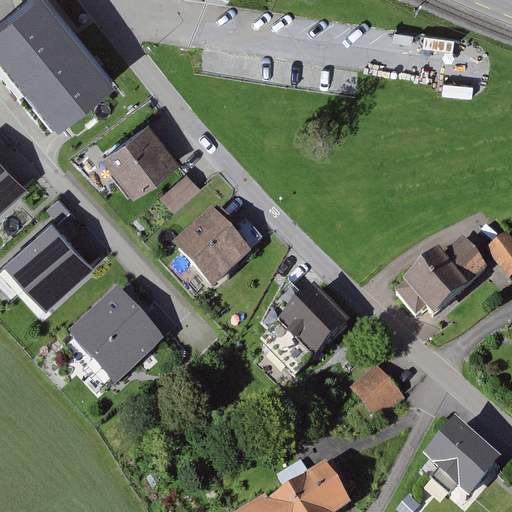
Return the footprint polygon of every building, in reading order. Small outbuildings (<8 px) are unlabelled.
[(115,79),(52,0),(29,0),(0,23),(0,75),(46,134),(115,79)] [(147,126),(103,161),(133,199),(177,164),(147,126)] [(0,159),(0,207),(24,187),(0,159)] [(202,193),(188,178),(164,202),(178,216),(202,193)] [(267,248),(250,232),(236,237),(215,216),(172,254),(212,297),(267,248)] [(53,223),(8,262),(46,305),(91,266),(53,223)] [(511,283),(511,246),(507,241),(488,257),(511,284),(511,283)] [(439,269),(464,296),(488,275),(463,247),(439,269)] [(435,264),(396,299),(417,322),(425,316),(433,324),(464,296),(439,269),(435,264)] [(277,339),(305,311),(286,292),(268,329),(277,339)] [(118,297),(73,336),(111,380),(156,340),(118,297)] [(347,332),(315,301),(305,311),(277,339),(266,350),(298,381),(347,332)] [(408,405),(378,371),(352,394),(382,427),(408,405)] [(469,491),(501,454),(458,418),(427,455),(469,491)] [(269,511),(351,511),(345,502),(354,496),(336,469),(314,483),(303,466),(279,482),(289,498),(269,510),(269,511)]
